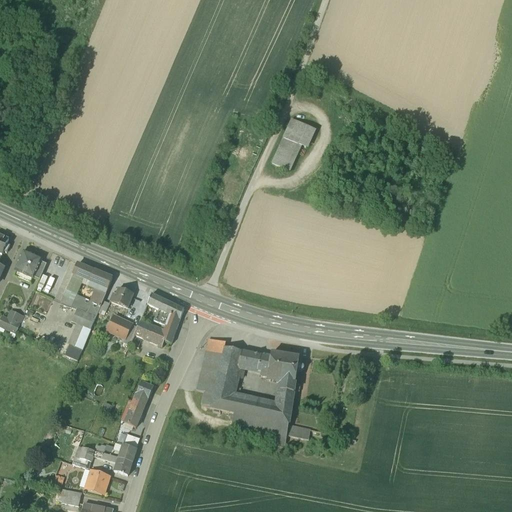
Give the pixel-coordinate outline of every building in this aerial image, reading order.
[(313,131),(292,121),(272,165),(285,171),(296,146),(305,150),(313,131)] [(8,242),(0,237),(0,256),(1,257),(3,253),(6,254),(8,249),(5,248),(8,242)] [(41,261),(24,253),(16,272),(33,279),(41,263),(41,261)] [(41,263),(33,279),(39,282),(47,265),(41,263)] [(87,270),(77,266),(71,280),(82,284),(87,270)] [(95,273),(87,270),(82,284),(76,299),(71,310),(76,312),(79,303),(90,283),(95,273)] [(112,280),(95,273),(90,283),(99,287),(108,290),(112,280)] [(82,284),(71,280),(65,295),(76,299),(82,284)] [(93,302),(99,287),(90,283),(79,303),(92,308),(95,302),(93,302)] [(95,302),(92,308),(99,311),(103,303),(108,290),(99,287),(93,302),(95,302)] [(133,295),(118,290),(115,296),(112,295),(109,304),(111,304),(127,311),(133,295)] [(76,299),(65,295),(60,307),(65,309),(65,307),(71,310),(76,299)] [(157,298),(151,296),(147,306),(152,308),(157,298)] [(163,302),(157,298),(152,308),(158,311),(163,302)] [(184,311),(163,302),(158,311),(169,316),(167,323),(178,328),(184,311)] [(95,321),(97,317),(99,311),(92,308),(79,303),(76,312),(75,313),(95,321)] [(109,305),(103,303),(99,311),(97,317),(104,320),(111,304),(109,304),(109,305)] [(81,355),(95,321),(75,313),(68,330),(76,333),(69,350),(81,355)] [(20,326),(2,318),(0,323),(0,328),(16,335),(20,326)] [(132,327),(114,318),(107,333),(125,341),(132,327)] [(164,333),(141,322),(137,330),(134,337),(144,341),(160,348),(162,343),(167,334),(164,333)] [(178,328),(167,323),(164,333),(167,334),(162,343),(171,346),(178,328)] [(125,341),(123,345),(128,348),(134,337),(137,330),(132,327),(125,341)] [(144,341),(134,337),(128,348),(125,355),(135,360),(144,341)] [(224,344),(208,340),(204,355),(215,357),(221,358),(223,349),(224,344)] [(243,368),(249,369),(257,371),(268,373),(271,359),(260,357),(252,355),(223,349),(221,358),(212,396),(208,410),(226,414),(232,415),(275,425),(287,428),(293,395),(279,392),(276,410),(231,400),(235,379),(241,380),(243,368)] [(299,360),(272,354),(271,359),(268,373),(267,378),(281,382),(279,392),(293,395),(293,393),(298,394),(299,386),(295,385),(297,373),(300,373),(301,373),(302,372),(303,370),(302,369),(301,368),(298,367),(299,360)] [(215,357),(204,355),(203,361),(195,393),(203,394),(212,396),(221,358),(215,357)] [(124,424),(124,426),(135,431),(148,403),(154,390),(142,385),(136,398),(124,424)] [(203,394),(200,408),(208,410),(212,396),(203,394)] [(136,398),(130,395),(127,402),(129,403),(121,422),(124,424),(136,398)] [(285,439),(287,428),(275,425),(232,415),(229,433),(284,445),(285,439)] [(310,431),(287,428),(285,439),(308,443),(310,431)] [(76,432),(72,445),(78,447),(82,434),(76,432)] [(133,439),(129,449),(136,451),(140,441),(133,439)] [(107,449),(101,447),(99,455),(104,456),(111,458),(112,453),(114,450),(107,448),(107,449)] [(129,449),(124,447),(121,455),(119,460),(132,464),(136,451),(129,449)] [(94,453),(83,450),(81,456),(80,461),(91,464),(93,458),(94,453)] [(99,455),(94,453),(93,458),(103,461),(104,456),(99,455)] [(91,464),(80,461),(81,456),(77,454),(72,467),(89,472),(91,464)] [(111,458),(104,456),(103,461),(117,465),(119,460),(111,458)] [(132,464),(119,460),(117,465),(114,473),(128,477),(132,464)] [(55,486),(64,489),(72,465),(63,462),(55,486)] [(109,480),(92,475),(86,492),(103,497),(109,480)] [(65,493),(58,491),(55,502),(62,503),(65,493)] [(81,496),(65,492),(65,493),(62,503),(61,505),(78,509),(81,496)]
